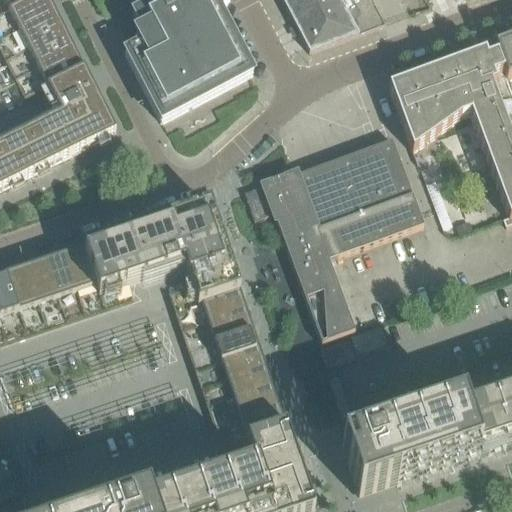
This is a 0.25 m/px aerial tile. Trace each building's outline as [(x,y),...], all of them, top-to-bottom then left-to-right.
[(42,0),(38,0),(6,17),(16,37),(52,19),(42,0)] [(22,5),(20,0),(11,0),(15,8),(22,5)] [(252,80),(216,13),(217,13),(210,0),(151,0),(155,8),(143,14),(132,20),(135,26),(120,33),(131,56),(125,59),(161,128),(252,80)] [(278,0),(309,58),(367,37),(384,30),(368,0),(278,0)] [(52,19),(16,37),(26,56),(62,38),(52,19)] [(62,38),(26,56),(35,76),(72,58),(62,38)] [(511,229),(511,101),(506,84),(511,82),(511,47),(503,51),(503,52),(495,55),(497,60),(486,64),(484,58),(388,93),(412,158),(460,124),(469,120),(508,223),(502,225),(505,232),(511,229)] [(72,58),(35,76),(45,95),(81,77),(72,58)] [(0,195),(113,139),(88,90),(81,77),(45,95),(38,99),(44,110),(47,117),(0,141),(0,195)] [(328,267),(423,232),(393,151),(298,186),(295,180),(262,192),(263,192),(244,198),(254,227),(273,220),(321,350),(354,338),(332,279),(328,267)] [(86,253),(83,254),(96,292),(141,277),(144,287),(184,273),(197,313),(200,312),(239,299),(223,253),(218,255),(210,231),(196,235),(190,217),(86,253)] [(96,292),(83,254),(64,260),(76,298),(96,292)] [(76,298),(64,260),(44,267),(57,305),(76,298)] [(57,305),(44,267),(25,274),(37,312),(57,305)] [(37,312),(25,274),(5,280),(18,318),(37,312)] [(0,324),(18,318),(5,280),(0,281),(0,324)] [(245,318),(239,299),(200,312),(207,331),(245,318)] [(252,337),(245,318),(207,331),(213,350),(252,337)] [(372,334),(376,344),(385,340),(382,330),(372,334)] [(355,362),(379,354),(376,344),(372,334),(351,341),(349,342),(355,362)] [(258,356),(252,337),(213,350),(220,369),(258,356)] [(388,350),(385,340),(376,344),(379,354),(388,350)] [(356,363),(349,344),(318,354),(325,374),(356,363)] [(265,375),(258,356),(220,369),(226,388),(265,375)] [(271,395),(265,375),(226,388),(233,408),(271,395)] [(327,385),(330,393),(340,389),(337,381),(327,385)] [(330,393),(333,401),(343,397),(340,389),(330,393)] [(278,414),(271,395),(233,408),(239,427),(278,414)] [(396,490),(511,450),(511,395),(341,453),(358,503),(396,490)] [(333,401),(335,409),(346,405),(343,397),(333,401)] [(335,409),(338,417),(348,413),(346,405),(335,409)] [(351,421),(348,413),(338,417),(341,425),(351,421)] [(284,433),(278,414),(239,427),(246,446),(284,433)] [(311,511),(284,433),(246,446),(253,467),(121,511),(311,511)]
